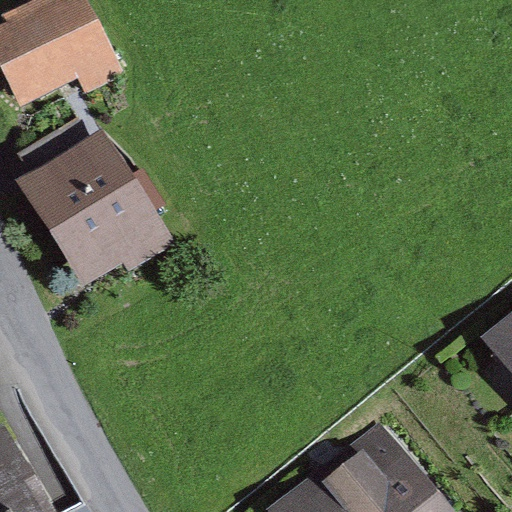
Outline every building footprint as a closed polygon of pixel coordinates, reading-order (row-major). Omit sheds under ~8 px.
[(72,0),(66,0),(0,34),(0,85),(12,109),(72,77),(81,95),(113,78),(72,0)] [(100,148),(20,194),(76,291),(156,246),(100,148)] [(511,327),(496,340),(511,359),(511,327)] [(285,511),(421,511),(429,506),(378,440),(285,511)] [(0,456),(0,511),(14,511),(27,503),(0,456)]
